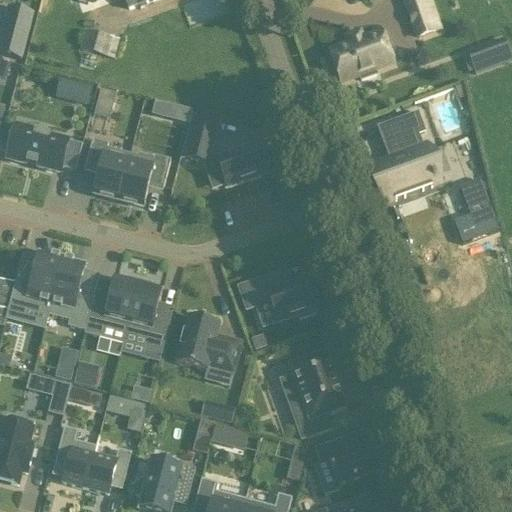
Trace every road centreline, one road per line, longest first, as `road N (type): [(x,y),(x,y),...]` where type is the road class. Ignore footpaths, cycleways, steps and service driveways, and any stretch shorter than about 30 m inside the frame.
road 1 (residential): [(0,207),(187,254),(330,212)]
road 2 (unclassified): [(436,511),(330,212)]
road 3 (unclassified): [(330,212),(254,0)]
